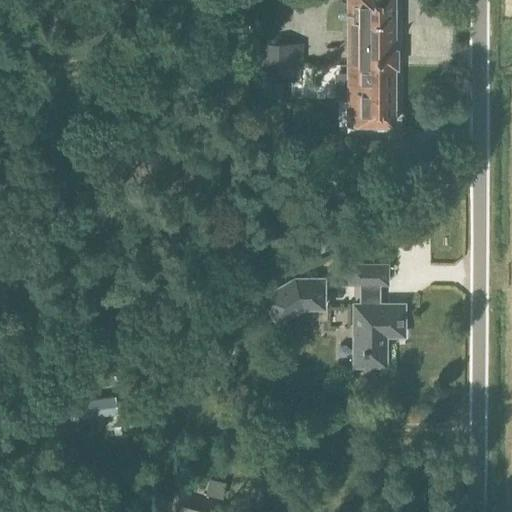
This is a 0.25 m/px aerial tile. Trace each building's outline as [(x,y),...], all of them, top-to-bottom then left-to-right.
[(393,49),(393,0),(348,0),(349,124),(393,124),(393,66),(396,66),(396,49),(393,49)] [(303,77),(304,43),(253,42),(252,76),(303,77)] [(386,264),(350,264),(350,282),(386,282),(386,264)] [(303,308),(325,308),(325,279),(295,279),(264,298),(278,322),(303,308)] [(355,304),(356,365),(386,365),(386,335),(405,335),(405,304),(355,304)] [(135,380),(131,372),(118,379),(122,387),(135,380)] [(76,430),(90,428),(88,415),(116,411),(114,393),(69,400),(71,418),(74,417),(76,430)] [(225,482),(210,479),(207,494),(222,498),(225,482)]
